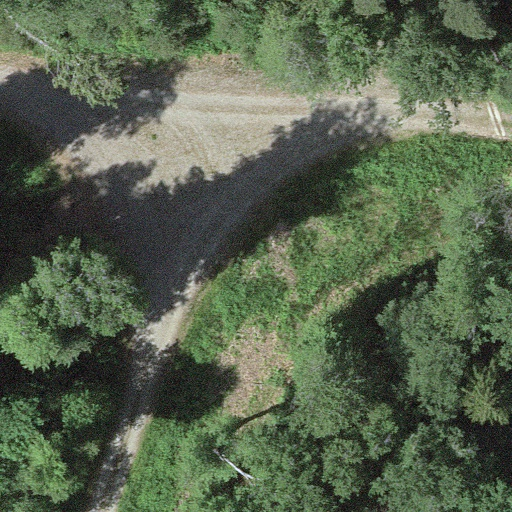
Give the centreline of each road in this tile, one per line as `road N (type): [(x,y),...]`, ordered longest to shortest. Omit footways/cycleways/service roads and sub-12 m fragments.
road 1 (track): [(511,121),(389,107),(195,106),(0,76)]
road 2 (track): [(195,106),(147,370),(94,511)]
